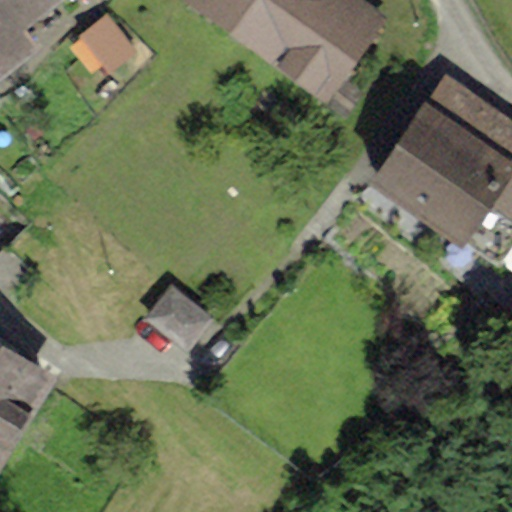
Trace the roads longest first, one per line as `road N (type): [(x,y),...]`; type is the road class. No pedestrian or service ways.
road 1 (unclassified): [(174,370),(111,373),(51,349),(0,297)]
road 2 (unclassified): [(437,0),(459,38),(511,93)]
